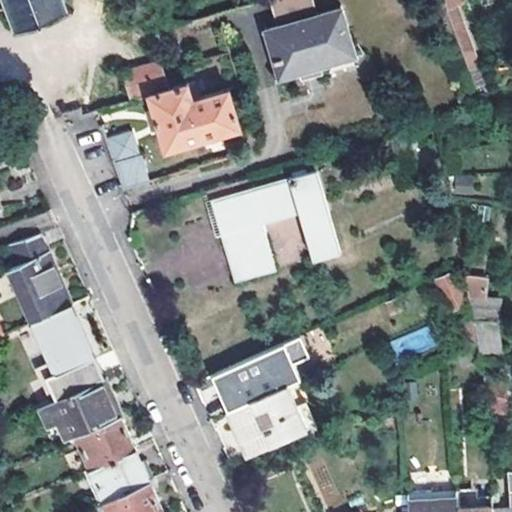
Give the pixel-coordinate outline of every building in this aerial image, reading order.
[(65,0),(6,0),(18,31),(69,11),(65,0)] [(310,0),(269,0),(277,28),(265,31),(279,79),(300,73),(302,79),(322,73),(320,67),(355,57),(341,9),(316,17),(310,0)] [(454,0),(450,0),(445,2),(470,70),(478,66),(454,0)] [(192,99),(187,82),(168,88),(148,94),(165,150),(204,138),(240,128),(236,117),(228,89),(192,99)] [(135,132),(107,140),(114,161),(141,154),(135,132)] [(141,154),(114,161),(121,179),(146,172),(141,154)] [(146,172),(121,179),(124,187),(148,181),(146,172)] [(237,281),(275,270),(262,224),(298,214),(311,259),(333,252),(310,174),(214,202),(237,281)] [(471,230),(458,232),(461,247),(474,244),(471,230)] [(38,233),(0,245),(0,253),(31,322),(70,304),(38,233)] [(465,271),(465,269),(440,281),(453,310),(471,301),(469,293),(465,271)] [(486,273),(465,271),(469,293),(483,294),(486,273)] [(70,304),(31,322),(54,374),(47,378),(56,397),(103,376),(70,304)] [(474,317),(477,333),(499,336),(496,320),(474,317)] [(105,375),(103,376),(120,415),(123,414),(105,375)] [(103,376),(56,397),(32,408),(50,446),(77,435),(120,415),(103,376)] [(486,391),(507,394),(507,380),(484,376),(486,391)] [(287,385),(229,412),(248,455),(307,429),(287,385)] [(507,410),(507,394),(486,391),(487,407),(507,410)] [(77,435),(91,466),(134,446),(120,415),(77,435)] [(91,466),(106,498),(149,479),(134,446),(91,466)] [(511,487),(511,506),(494,508),(494,511),(511,511),(511,469),(511,470),(511,487)] [(111,511),(164,511),(149,479),(106,498),(111,511)] [(460,488),(409,491),(410,511),(461,511),(461,505),(460,488)]
